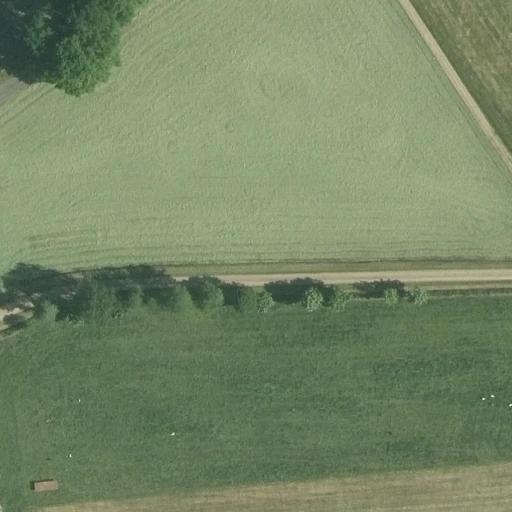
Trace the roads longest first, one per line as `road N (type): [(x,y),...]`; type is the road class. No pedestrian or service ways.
road 1 (track): [(0,312),(103,286),(511,275)]
road 2 (unclassified): [(511,172),(401,0)]
road 3 (unclassified): [(0,97),(136,0)]
